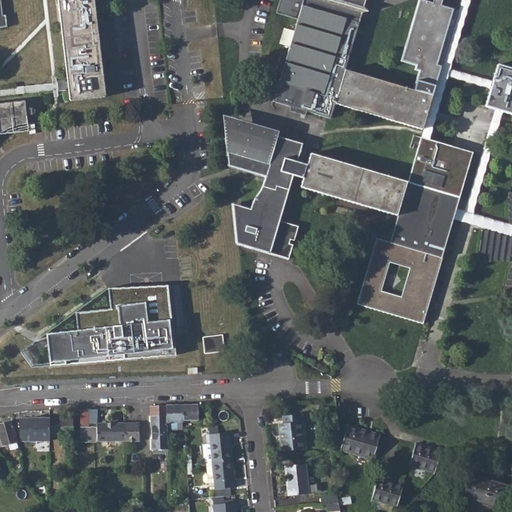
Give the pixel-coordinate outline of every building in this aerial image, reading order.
[(69,88),(71,102),(105,97),(93,0),(57,0),(68,81),(63,82),(63,80),(53,82),(55,92),(66,91),(65,88),(69,88)] [(282,45),(291,48),(274,102),(330,120),(335,103),(423,131),(459,13),(440,7),(442,1),(438,0),(433,0),(432,4),(420,0),(402,61),(416,65),(415,70),(420,71),(413,90),(346,70),(362,18),(369,16),(364,10),(367,0),(280,0),(276,14),(298,21),(295,33),(286,30),(282,45)] [(511,69),(499,66),(495,82),(491,91),(486,109),(511,116),(511,69)] [(0,131),(5,128),(29,122),(27,115),(31,114),(32,117),(36,116),(37,111),(33,107),(27,108),(26,101),(0,104),(0,131)] [(305,143),(233,121),(235,165),(268,174),(266,183),(258,195),(253,207),(237,202),(239,242),(288,258),(293,244),(289,244),(290,239),(294,240),(299,226),(280,220),(294,176),(305,179),(302,188),(397,218),(407,183),(313,154),(310,165),(304,163),(307,154),(302,153),(305,143)] [(397,218),(401,219),(393,244),(379,240),(357,306),(424,326),(456,220),(459,212),(476,154),(422,139),(408,184),(407,183),(397,218)] [(511,224),(511,237),(511,240),(483,231),(480,262),(510,261),(511,257),(511,276),(510,288),(511,288),(511,193),(509,193),(511,225),(511,224)] [(511,228),(459,212),(456,220),(511,236),(511,228)] [(109,296),(167,288),(167,286),(108,289),(109,296)] [(50,366),(175,355),(167,288),(109,296),(110,310),(75,313),(77,331),(47,333),(50,366)] [(50,366),(47,333),(20,353),(31,367),(50,366)] [(203,339),(204,356),(225,353),(223,336),(203,339)] [(167,406),(167,423),(195,422),(194,404),(167,406)] [(151,406),(153,450),(168,450),(167,423),(167,406),(151,406)] [(80,413),(81,429),(97,429),(97,426),(97,412),(80,413)] [(278,425),(281,451),(303,449),(299,415),(282,418),(283,424),(278,425)] [(21,420),(21,443),(53,442),(52,436),(73,436),(73,418),(21,420)] [(0,434),(0,449),(18,444),(11,421),(0,424),(0,433),(0,434)] [(123,425),(97,426),(97,429),(81,429),(81,444),(124,442),(123,425)] [(124,442),(139,442),(139,425),(123,425),(124,442)] [(208,436),(210,465),(230,463),(227,434),(218,436),(217,426),(203,427),(204,436),(208,436)] [(339,451),(374,462),(382,436),(357,429),(355,435),(346,432),(339,451)] [(409,467),(435,476),(441,453),(416,444),(409,467)] [(230,463),(210,465),(205,466),(207,475),(202,476),(201,482),(203,487),(206,486),(211,485),(212,492),(213,500),(221,499),(229,498),(229,488),(233,488),(230,463)] [(284,466),(287,495),(307,493),(304,464),(284,466)] [(465,501),(493,509),(494,504),(504,507),(510,486),(488,480),(487,484),(477,481),(479,477),(472,475),(465,501)] [(370,502),(395,509),(401,487),(376,479),(370,502)] [(336,494),(324,496),(326,506),(338,504),(336,494)] [(235,511),(234,502),(234,497),(229,498),(221,499),(213,500),(212,500),(212,511),(235,511)] [(168,511),(186,511),(186,503),(168,503),(168,511)]
